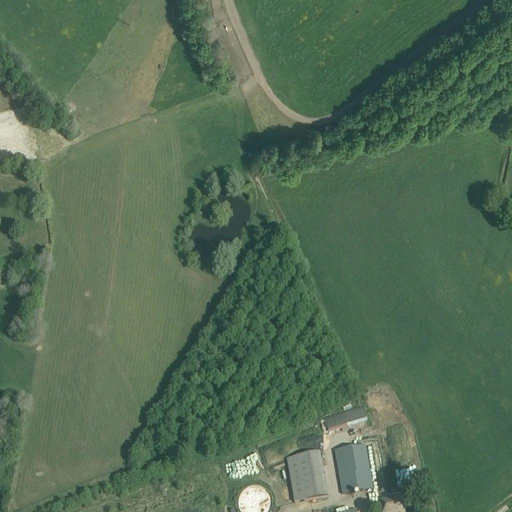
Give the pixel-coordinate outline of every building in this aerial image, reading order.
[(0,121),(0,162),(20,157),(10,118),(0,121)] [(323,419),(328,434),(367,422),(362,407),(323,419)] [(336,450),(343,494),(373,490),(366,446),(336,450)] [(286,459),(294,504),(328,498),(320,453),(286,459)] [(238,504),(238,506),(239,509),(240,511),(269,511),(270,511),(271,509),(272,506),(273,503),(272,501),(272,498),(270,494),(268,492),(267,490),(265,489),(263,487),(260,486),(257,486),(254,486),(251,486),(248,487),(245,489),(242,491),(241,493),(239,496),(238,501),(238,504)] [(378,500),(379,511),(404,511),(404,509),(404,508),(411,507),(409,495),(378,500)]
